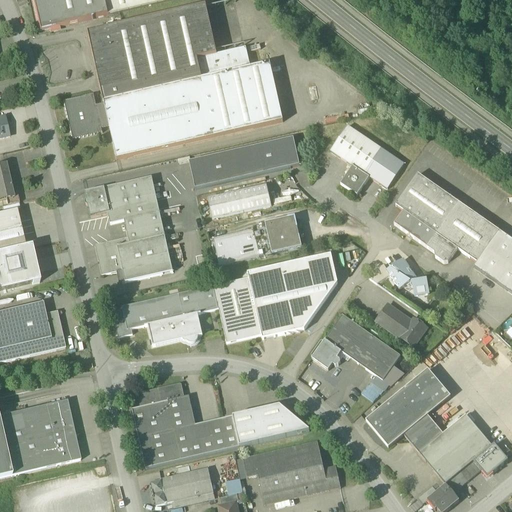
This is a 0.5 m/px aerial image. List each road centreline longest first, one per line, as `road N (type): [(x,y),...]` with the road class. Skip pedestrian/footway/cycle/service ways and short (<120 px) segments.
road 1 (residential): [(102,372),(52,148),(1,0)]
road 2 (residential): [(282,384),(379,243),(306,192),(301,178)]
road 3 (primary): [(313,0),(511,150)]
road 4 (residential): [(282,384),(231,365),(102,372)]
road 5 (residential): [(397,511),(326,418),(282,384)]
road 6 (residential): [(135,511),(102,372)]
